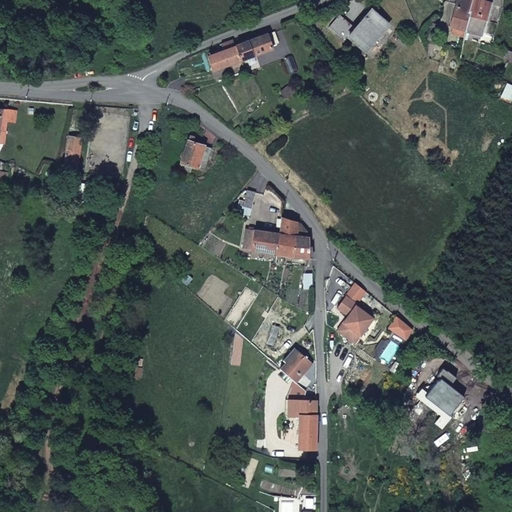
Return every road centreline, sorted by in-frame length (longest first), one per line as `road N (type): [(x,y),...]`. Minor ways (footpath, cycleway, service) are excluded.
road 1 (residential): [(314,241),(323,511)]
road 2 (residential): [(314,241),(511,397)]
road 3 (residential): [(138,85),(192,109),(253,152),(312,222),(314,241)]
road 4 (unclassified): [(138,85),(212,39),(326,0)]
road 5 (unclassified): [(0,88),(50,95),(138,85)]
